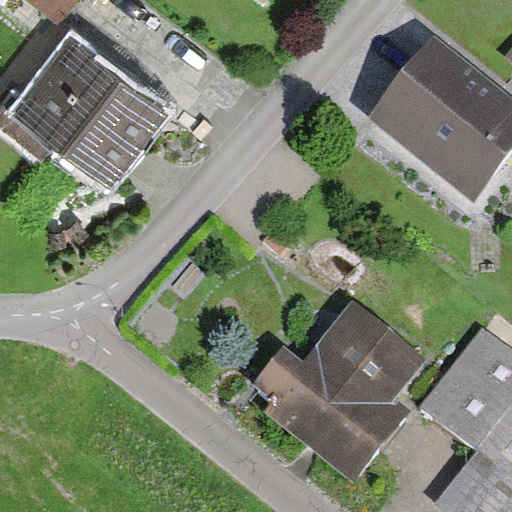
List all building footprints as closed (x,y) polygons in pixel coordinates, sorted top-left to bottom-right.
[(61,0),(39,0),(52,11),(61,0)] [(167,109),(74,32),(20,97),(112,174),(167,109)] [(511,155),(511,110),(441,52),(375,131),(469,208),(511,155)] [(297,342),(251,397),(354,483),(412,414),(393,398),(427,356),(359,299),(313,355),(297,342)] [(511,511),(511,348),(488,328),(426,400),(484,449),(438,504),(447,511),(511,511)]
